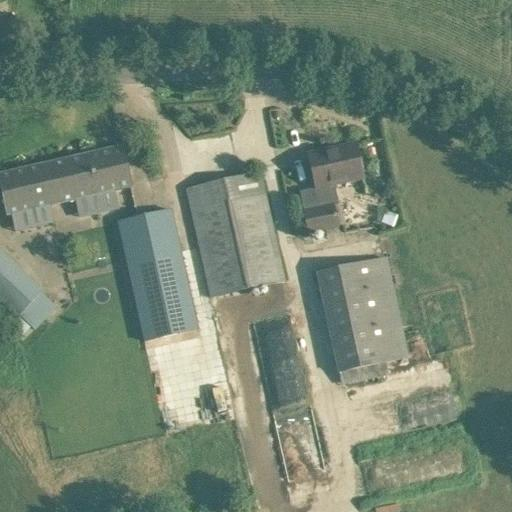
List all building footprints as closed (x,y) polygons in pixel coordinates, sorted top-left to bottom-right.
[(181,99),(181,107),(192,106),(192,98),(181,99)] [(309,155),(313,175),(316,188),(363,178),(355,145),(309,155)] [(0,174),(0,188),(1,195),(6,216),(132,187),(123,147),(0,174)] [(187,190),(192,212),(211,299),(284,283),(260,174),(187,190)] [(376,205),(344,207),(345,225),(377,223),(376,205)] [(304,213),(309,234),(325,230),(338,227),(333,206),(304,213)] [(171,211),(118,223),(144,342),(198,330),(171,211)] [(385,211),(380,223),(391,227),(396,215),(385,211)] [(338,227),(325,230),(326,237),(339,234),(338,227)] [(19,316),(34,330),(56,307),(41,293),(0,253),(0,319),(8,327),(19,316)] [(318,274),(339,374),(407,359),(386,259),(318,274)]
